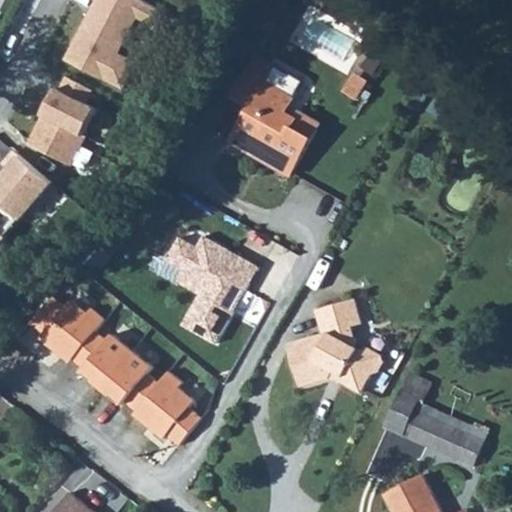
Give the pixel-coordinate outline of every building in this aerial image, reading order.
[(164,6),(150,0),(108,0),(80,58),(127,81),(164,6)] [(268,0),(258,22),(271,29),(285,0),(268,0)] [(369,35),(390,48),(397,38),(376,24),(369,35)] [(253,154),(258,148),(296,170),(322,123),(300,110),(296,117),(289,112),(300,92),(299,91),(272,75),(275,70),(278,65),(257,54),(234,95),(253,106),(233,142),(253,154)] [(272,75),(299,91),(302,85),(275,70),(272,75)] [(109,86),(80,73),(73,89),(58,82),(33,138),(84,160),(106,109),(100,107),(109,86)] [(253,154),(292,176),(296,170),(258,148),(253,154)] [(58,185),(25,157),(0,187),(0,199),(27,222),(58,185)] [(272,263),(219,234),(212,246),(195,237),(184,258),(201,268),(194,281),(214,292),(198,321),(234,341),(248,315),(231,305),(244,283),(257,290),(272,263)] [(63,307),(52,299),(29,326),(43,337),(40,341),(69,363),(72,359),(94,331),(103,319),(89,308),(85,313),(68,300),(63,307)] [(332,378),(335,370),(346,376),(344,381),(363,391),(370,377),(380,375),(385,364),(383,354),(370,348),(367,352),(356,346),(358,342),(354,327),(362,325),(356,301),(317,311),(324,335),(292,344),(304,386),(332,378)] [(105,340),(94,331),(72,359),(84,368),(81,372),(123,404),(126,400),(138,409),(159,381),(147,372),(152,365),(111,333),(105,340)] [(182,380),(168,369),(159,381),(138,409),(135,413),(165,436),(168,432),(181,443),(202,414),(189,405),(195,397),(178,385),(182,380)] [(332,378),(342,384),(344,381),(346,376),(335,370),(332,378)] [(419,406),(427,387),(409,379),(388,429),(460,461),(462,456),(478,463),(490,437),(474,430),(471,436),(416,412),(419,406)] [(419,406),(416,412),(471,436),(474,430),(419,406)] [(460,461),(476,468),(478,463),(462,456),(460,461)] [(470,511),(468,508),(459,511),(445,511),(424,474),(386,495),(395,511),(470,511)] [(93,511),(68,491),(51,511),(93,511)]
